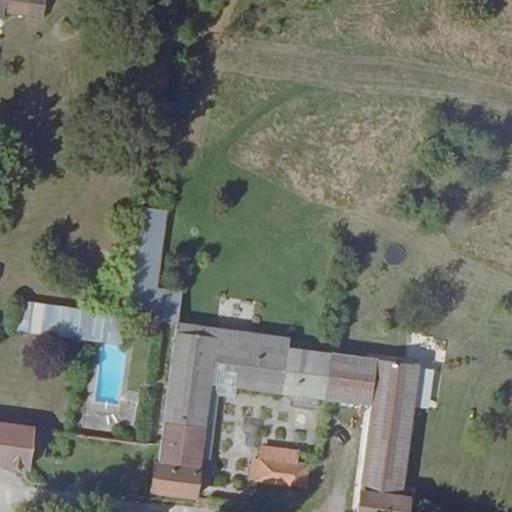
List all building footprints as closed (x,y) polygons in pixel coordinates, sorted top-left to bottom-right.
[(129,316),(176,322),(180,289),(162,286),(171,211),(142,207),(129,316)] [(123,342),(126,316),(14,300),(10,326),(123,342)] [(293,346),(294,335),(179,321),(161,464),(157,463),(153,494),(191,499),(205,386),(362,405),(348,511),(405,511),(408,493),(399,492),(412,393),(422,394),(425,374),(416,373),(417,361),(293,346)] [(483,406),(484,379),(444,376),(442,403),(483,406)] [(0,429),(0,469),(43,475),(48,436),(0,429)] [(302,450),(263,445),(261,460),(300,464),(301,461),(302,450)] [(298,486),(300,464),(261,460),(255,459),(253,481),(298,486)] [(311,488),(314,463),(301,461),(300,464),(298,486),(311,488)] [(437,511),(439,511),(511,511),(511,478),(442,470),(437,511)]
